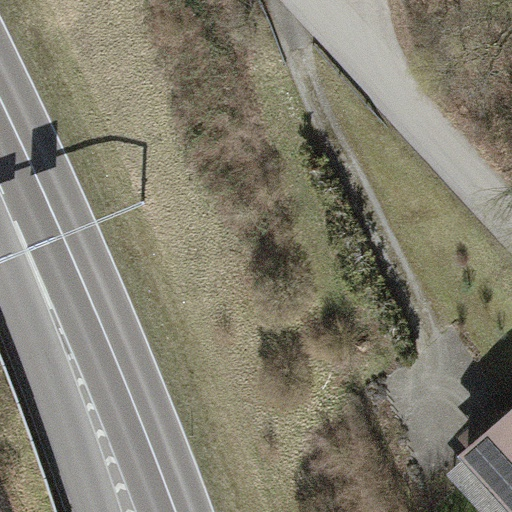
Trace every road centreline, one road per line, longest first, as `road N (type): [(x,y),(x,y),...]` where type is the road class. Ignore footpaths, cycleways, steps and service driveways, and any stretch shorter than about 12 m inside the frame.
road 1 (secondary): [(0,98),(178,511)]
road 2 (secondary): [(0,237),(99,511)]
road 3 (residential): [(511,216),(333,17)]
